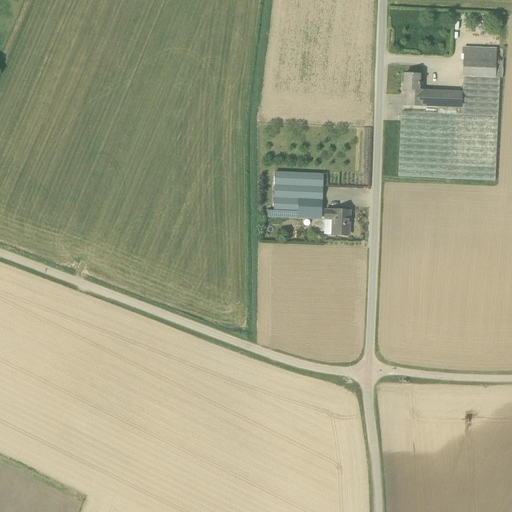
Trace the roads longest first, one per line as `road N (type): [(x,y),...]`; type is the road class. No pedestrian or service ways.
road 1 (unclassified): [(368,371),(325,371),(273,356),(0,254)]
road 2 (unclassified): [(368,371),(382,0)]
road 3 (unclassified): [(368,371),(511,379)]
road 4 (unclassified): [(378,511),(368,371)]
